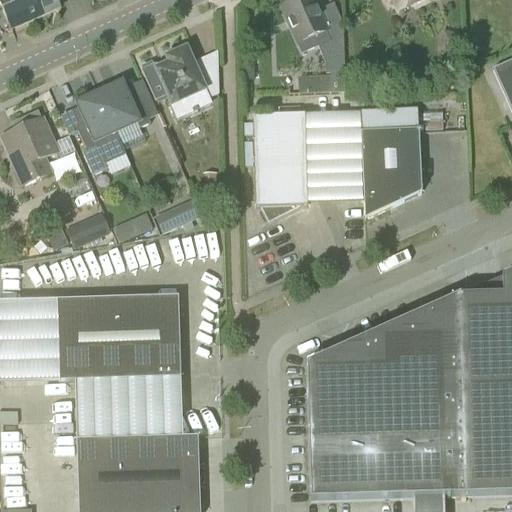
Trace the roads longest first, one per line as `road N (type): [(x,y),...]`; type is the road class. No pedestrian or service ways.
road 1 (unclassified): [(257,511),(252,364),(267,330),(511,219)]
road 2 (tertiary): [(0,79),(176,0)]
